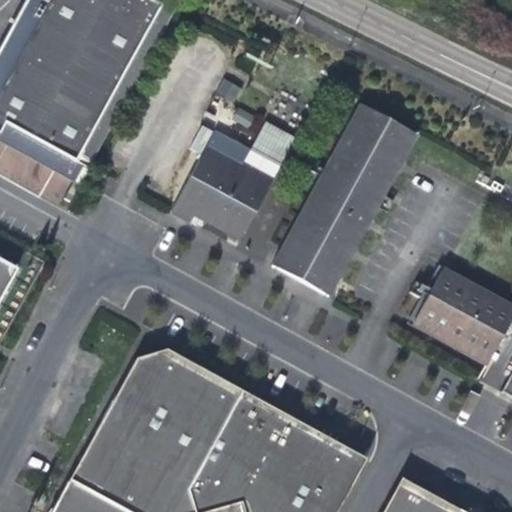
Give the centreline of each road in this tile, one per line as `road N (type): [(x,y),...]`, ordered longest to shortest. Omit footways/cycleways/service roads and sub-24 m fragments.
road 1 (residential): [(0,450),(94,247),(511,475)]
road 2 (secondary): [(326,0),(511,88)]
road 3 (unknown): [(94,247),(184,74)]
